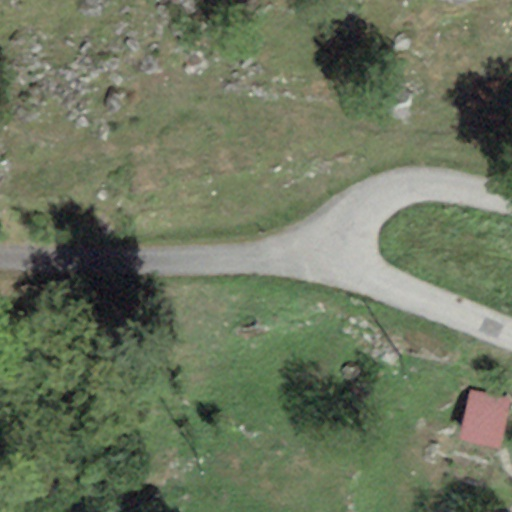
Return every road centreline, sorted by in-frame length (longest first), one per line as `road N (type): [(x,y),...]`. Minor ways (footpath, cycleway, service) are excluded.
road 1 (unclassified): [(511,335),(380,286),(348,256),(346,239),(365,207),(412,187),(511,199)]
road 2 (track): [(348,256),(0,257)]
